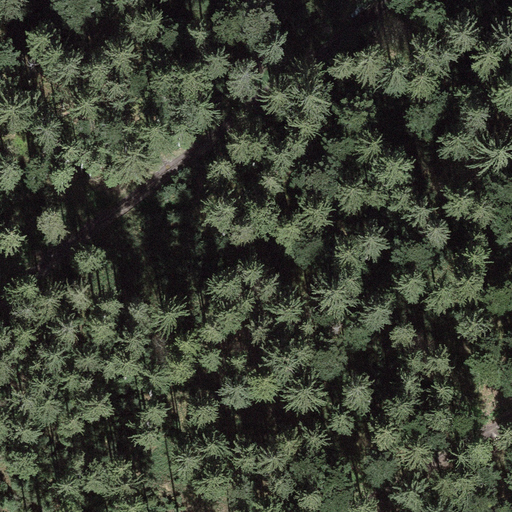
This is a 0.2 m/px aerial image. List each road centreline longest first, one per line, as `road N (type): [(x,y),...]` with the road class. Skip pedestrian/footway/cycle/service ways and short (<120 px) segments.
road 1 (track): [(0,310),(387,0)]
road 2 (track): [(345,511),(511,410)]
